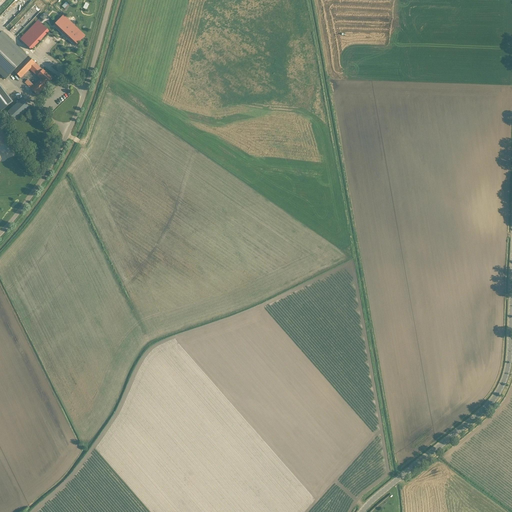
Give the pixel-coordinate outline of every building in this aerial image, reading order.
[(40,18),(39,19),(41,21),(42,22),(43,21),(44,21),(48,17),(47,17),(49,15),(45,12),(44,14),(40,17),(40,18)] [(57,27),(74,43),(83,34),(65,17),(57,27)] [(23,37),(20,39),(31,50),(32,49),(48,32),(37,22),(23,37)] [(0,65),(10,75),(14,71),(21,78),(30,70),(36,63),(28,56),(2,32),(0,34),(0,65)] [(38,75),(37,76),(41,79),(34,86),(31,89),(37,94),(52,79),(49,75),(36,63),(30,70),(36,75),(37,74),(38,75)] [(0,83),(0,108),(12,100),(0,83)] [(31,107),(22,98),(7,112),(16,121),(31,107)]
